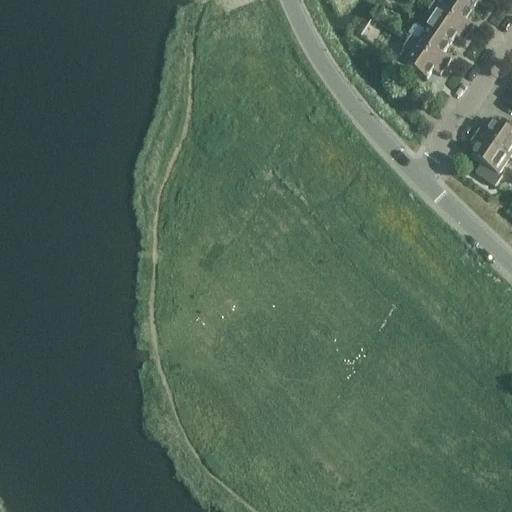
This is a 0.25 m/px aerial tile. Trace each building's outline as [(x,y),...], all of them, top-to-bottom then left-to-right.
[(434,4),(430,10),(468,36),(473,28),(466,23),(472,14),(451,0),(446,0),(440,9),(434,4)] [(485,9),(490,2),(487,0),(451,0),(472,14),(478,5),(485,9)] [(430,10),(426,15),(433,20),(425,31),(449,47),(455,38),(462,43),(468,36),(430,10)] [(443,56),(449,47),(425,31),(418,43),(411,38),(407,44),(445,69),(450,61),(443,56)] [(407,44),(403,49),(410,54),(402,66),(426,82),(433,73),(440,77),(445,69),(407,44)] [(511,122),(505,132),(495,124),(488,134),(481,129),(476,136),(511,161),(511,158),(511,122)] [(500,177),(511,161),(476,136),(471,144),(478,149),(470,159),(482,166),(475,176),(495,189),(502,179),(500,177)]
